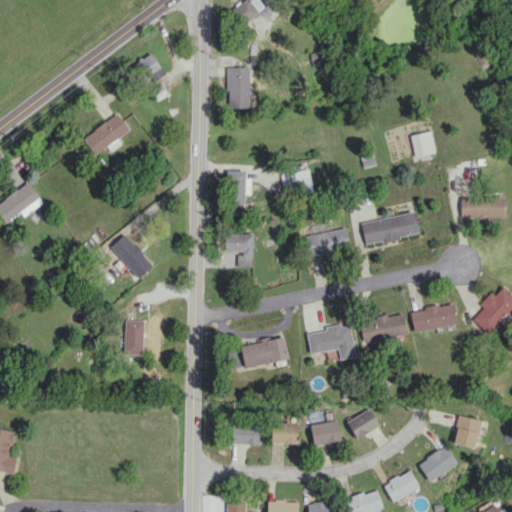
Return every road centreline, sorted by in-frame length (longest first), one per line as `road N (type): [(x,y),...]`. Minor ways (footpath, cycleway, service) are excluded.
road 1 (tertiary): [(201,0),(190,511)]
road 2 (residential): [(459,264),(194,318)]
road 3 (residential): [(420,409),(391,447),(354,465),(192,471)]
road 4 (secondary): [(0,129),(170,0)]
road 5 (residential): [(191,510),(19,507)]
